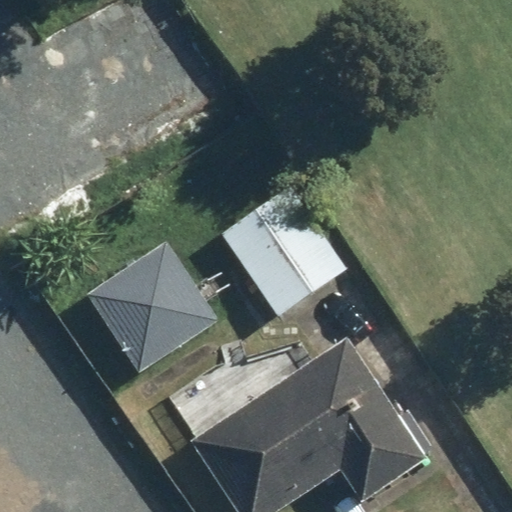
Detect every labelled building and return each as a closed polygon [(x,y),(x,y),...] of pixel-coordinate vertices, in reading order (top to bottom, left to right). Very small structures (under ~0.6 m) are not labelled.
[(188,63),(146,0),(0,0),(0,82),(42,150),(188,63)] [(301,187),(231,234),(289,317),(358,270),(301,187)] [(152,374),(232,322),(179,242),(99,293),(152,374)] [(152,511),(0,274),(0,511),(152,511)] [(358,337),(203,442),(251,511),(291,511),(352,471),(375,505),(442,460),(358,337)]
